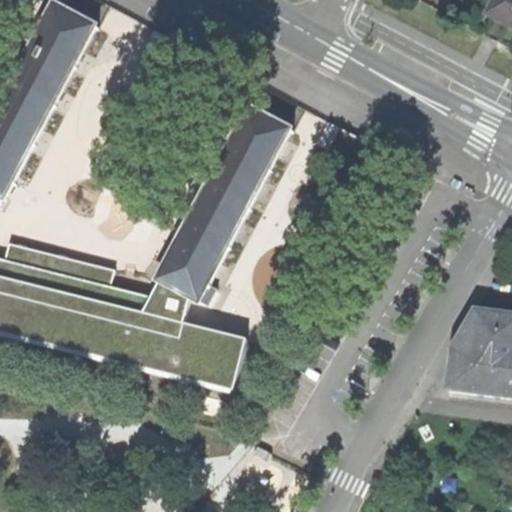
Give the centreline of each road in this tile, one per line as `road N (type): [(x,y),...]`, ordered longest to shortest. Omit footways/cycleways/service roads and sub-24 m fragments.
road 1 (residential): [(511,192),(327,511)]
road 2 (residential): [(310,38),(511,144)]
